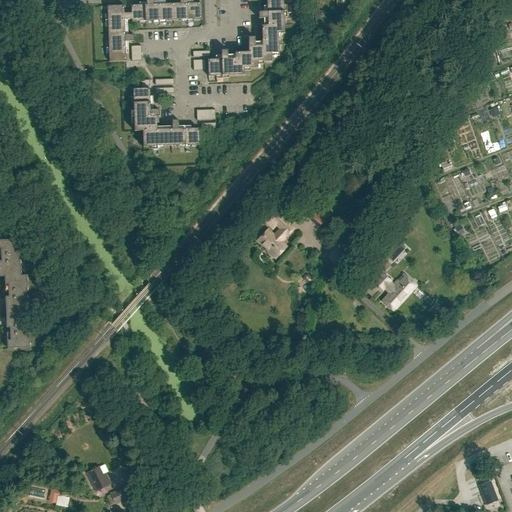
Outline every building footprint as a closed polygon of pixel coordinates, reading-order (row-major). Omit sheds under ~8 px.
[(268,26),(284,25),(283,0),(266,0),(267,6),(268,26)] [(166,4),(167,21),(201,20),(201,3),(166,4)] [(132,22),(167,21),(166,4),(131,6),(131,13),(132,19),(132,22)] [(125,20),(132,19),(131,13),(125,13),(124,6),(107,6),(109,62),(126,62),(125,35),(125,20)] [(257,46),(258,62),(272,62),(271,54),(279,54),(278,34),(285,34),(284,25),(268,26),(261,26),(262,40),(262,46),(257,46)] [(258,68),(258,62),(257,46),(248,47),(249,53),(235,53),(235,59),(207,60),(208,77),(244,75),(244,69),(258,68)] [(133,89),(134,132),(143,131),(157,130),(157,123),(159,123),(158,117),(159,117),(159,110),(150,110),(150,89),(147,89),(142,89),(133,89)] [(493,104),(487,106),(489,114),(495,113),(493,104)] [(199,129),(191,129),(157,130),(143,131),(143,148),(199,146),(199,129)] [(505,162),(511,160),(507,150),(501,152),(505,162)] [(436,160),(439,168),(447,165),(444,157),(436,160)] [(314,205),(319,209),(324,214),(326,211),(317,202),(314,205)] [(310,219),(319,209),(314,205),(306,215),(310,219)] [(484,208),(488,217),(494,214),(490,206),(484,208)] [(281,217),(275,211),(268,218),(276,226),(279,229),(273,235),(267,229),(256,240),(266,250),(265,251),(272,257),(273,256),(274,258),(285,247),(279,241),(285,235),(286,237),(293,230),(287,224),(290,220),(284,214),(281,217)] [(272,231),(276,226),(268,218),(264,223),(272,231)] [(0,240),(0,277),(5,277),(21,276),(20,240),(0,240)] [(396,241),(388,250),(395,257),(403,248),(396,241)] [(391,281),(382,273),(373,282),(382,291),(385,288),(391,294),(389,296),(388,295),(382,302),(393,311),(417,286),(404,274),(393,286),(390,282),(391,281)] [(5,277),(6,302),(6,307),(6,312),(29,312),(27,275),(21,276),(5,277)] [(29,312),(6,312),(6,318),(7,349),(30,348),(29,312)] [(103,475),(99,467),(87,473),(96,491),(111,484),(106,474),(103,475)] [(498,500),(490,482),(479,486),(486,505),(498,500)] [(116,504),(129,498),(124,488),(111,494),(116,504)] [(52,489),(49,502),(57,503),(58,497),(66,498),(67,492),(52,489)]
